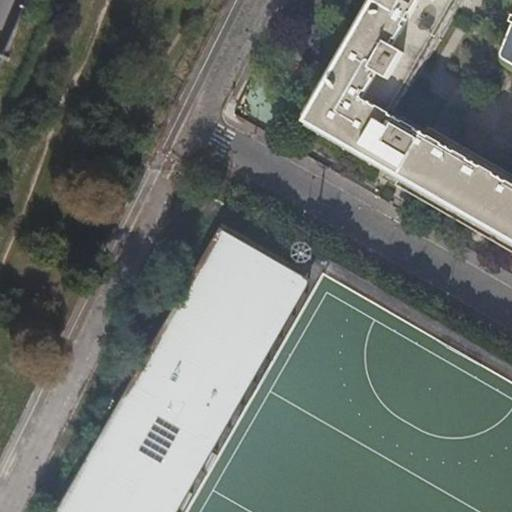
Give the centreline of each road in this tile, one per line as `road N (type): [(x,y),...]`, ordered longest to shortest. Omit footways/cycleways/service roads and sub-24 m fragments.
road 1 (unclassified): [(3,511),(195,129)]
road 2 (residential): [(511,309),(195,129)]
road 3 (residential): [(195,129),(260,0)]
